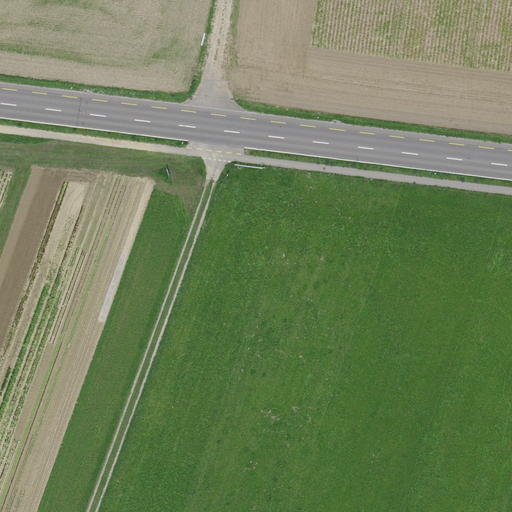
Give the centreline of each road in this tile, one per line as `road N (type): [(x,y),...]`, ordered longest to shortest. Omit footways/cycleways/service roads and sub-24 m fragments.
road 1 (primary): [(0,102),(511,164)]
road 2 (track): [(219,130),(213,180),(90,511)]
road 3 (track): [(207,129),(227,0)]
